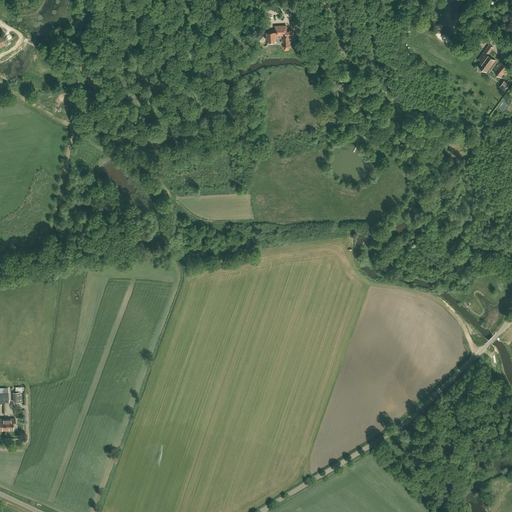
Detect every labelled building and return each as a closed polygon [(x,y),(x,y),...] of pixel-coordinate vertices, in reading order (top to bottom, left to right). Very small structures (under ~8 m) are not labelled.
[(284,35),(284,44),(290,44),(290,36),(294,36),(294,30),(289,30),(289,31),(287,31),(286,25),(275,26),(275,30),(271,30),(271,31),(267,32),(267,41),(269,42),(274,42),(276,40),(276,35),(284,35)] [(479,58),(480,60),(477,64),(487,72),(496,60),(488,54),(493,47),(489,44),(479,58)] [(508,68),(501,62),(494,71),(501,77),(508,68)] [(504,81),(500,87),(504,89),(507,87),(508,87),(509,86),(508,85),(509,84),(504,81)] [(0,402),(9,402),(9,392),(3,393),(3,387),(0,386),(0,402)] [(14,402),(23,401),(22,390),(24,389),(24,386),(16,386),(16,392),(13,392),(14,402)] [(5,419),(6,424),(5,424),(5,430),(13,430),(13,425),(15,425),(15,418),(5,419)]
